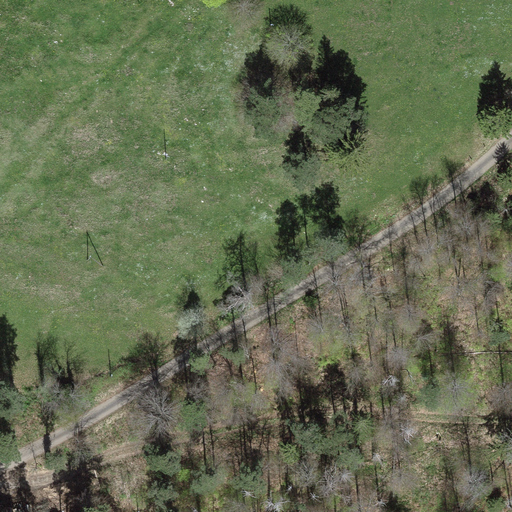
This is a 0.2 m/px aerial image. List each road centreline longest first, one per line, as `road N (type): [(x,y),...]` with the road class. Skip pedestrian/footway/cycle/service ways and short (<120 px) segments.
road 1 (unclassified): [(0,461),(133,394),(410,211),(511,133)]
road 2 (track): [(0,481),(220,428),(323,413),(511,421)]
